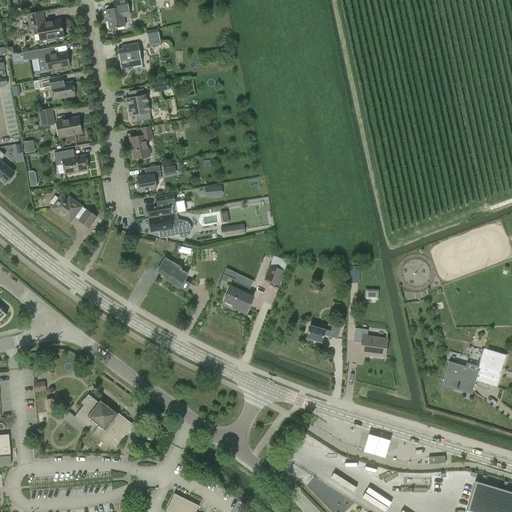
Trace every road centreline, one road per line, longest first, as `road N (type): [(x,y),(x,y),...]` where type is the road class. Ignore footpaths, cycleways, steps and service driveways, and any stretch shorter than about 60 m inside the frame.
road 1 (tertiary): [(262,385),(88,292),(0,222)]
road 2 (tertiary): [(511,465),(262,385)]
road 3 (residential): [(117,224),(122,186),(85,0)]
road 4 (residential): [(229,446),(56,322)]
